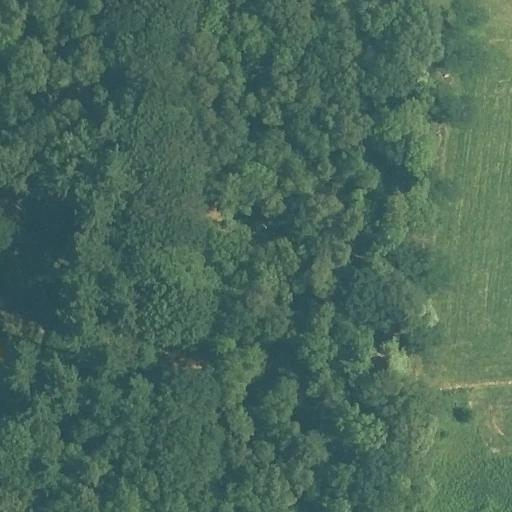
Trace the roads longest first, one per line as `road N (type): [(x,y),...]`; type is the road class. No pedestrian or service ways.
road 1 (track): [(150,0),(201,511)]
road 2 (track): [(186,361),(125,357),(0,302)]
